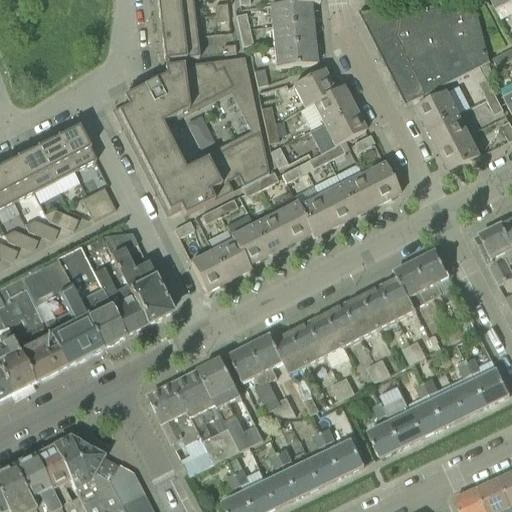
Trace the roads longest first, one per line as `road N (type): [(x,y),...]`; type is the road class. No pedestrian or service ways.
road 1 (residential): [(82,97),(210,337)]
road 2 (residential): [(210,337),(439,217)]
road 3 (residential): [(439,217),(341,22),(338,0)]
road 4 (residential): [(511,354),(439,217)]
road 5 (residential): [(179,511),(110,388)]
road 6 (residential): [(82,97),(129,71),(123,0)]
road 7 (residential): [(0,442),(110,388)]
